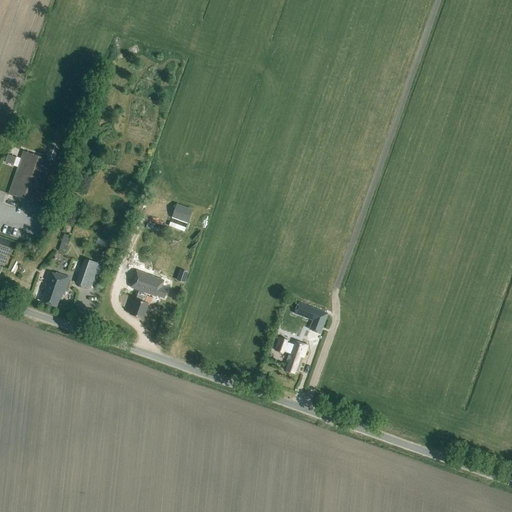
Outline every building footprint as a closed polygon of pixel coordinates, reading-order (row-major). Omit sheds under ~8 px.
[(46,159),(23,151),(8,194),(40,205),(54,162),(53,162),(58,147),(54,145),(53,148),(50,147),(46,159)] [(188,224),(192,211),(176,205),(172,218),(188,224)] [(66,253),(71,237),(65,234),(59,250),(66,253)] [(156,276),(161,261),(127,250),(122,266),(156,276)] [(89,287),(94,273),(85,270),(79,284),(89,287)] [(43,290),(46,291),(42,303),(57,308),(60,300),(61,300),(63,295),(64,295),(70,278),(57,273),(56,275),(48,272),(43,290)] [(136,276),(130,293),(156,302),(156,301),(163,304),(167,295),(161,293),(163,286),(136,276)] [(328,312),(304,303),(300,315),(323,324),(328,312)] [(298,321),(295,333),(303,335),(301,340),(315,344),(318,332),(305,328),(306,323),(298,321)] [(293,341),(292,343),(287,341),(287,339),(279,337),(275,349),(283,352),(284,350),(289,352),(288,355),(289,355),(287,362),(289,363),(286,371),(295,374),(296,371),(298,372),(302,359),(303,360),(307,345),(293,341)]
